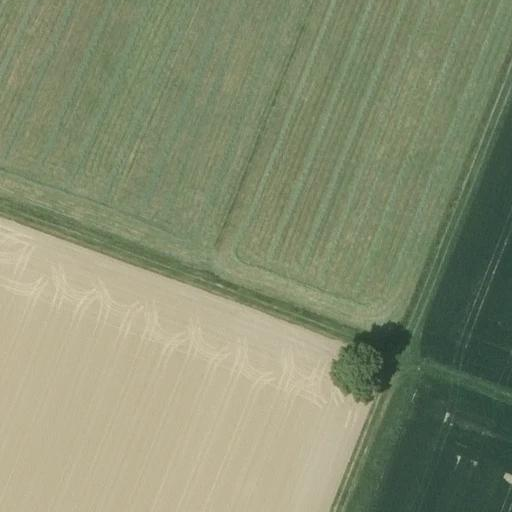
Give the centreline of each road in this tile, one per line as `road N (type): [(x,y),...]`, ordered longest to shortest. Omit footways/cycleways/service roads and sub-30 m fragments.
road 1 (track): [(0,209),(511,398)]
road 2 (track): [(338,511),(511,72)]
